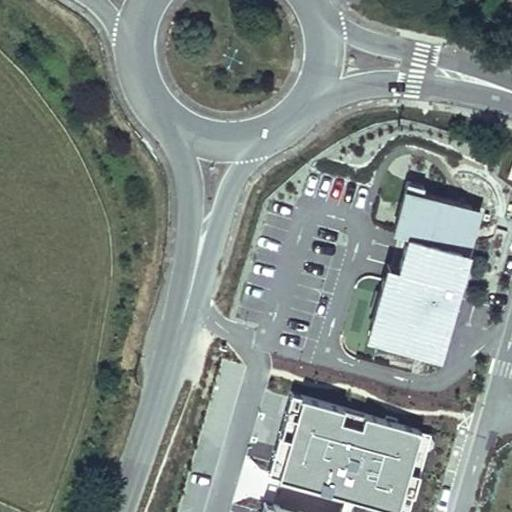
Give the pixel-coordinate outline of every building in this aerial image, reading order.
[(418,208),(422,193),(424,187),(408,182),(402,203),(418,208)] [(438,358),(458,285),(451,283),(473,207),(422,193),(418,208),(402,203),(394,232),(409,236),(399,268),(410,271),(406,284),(385,278),(373,320),(385,323),(379,341),(438,358)] [(406,284),(410,271),(399,268),(388,265),(385,278),(406,284)] [(379,341),(385,323),(373,320),(368,338),(379,341)] [(409,511),(432,436),(290,394),(268,479),(377,511),(409,511)]
